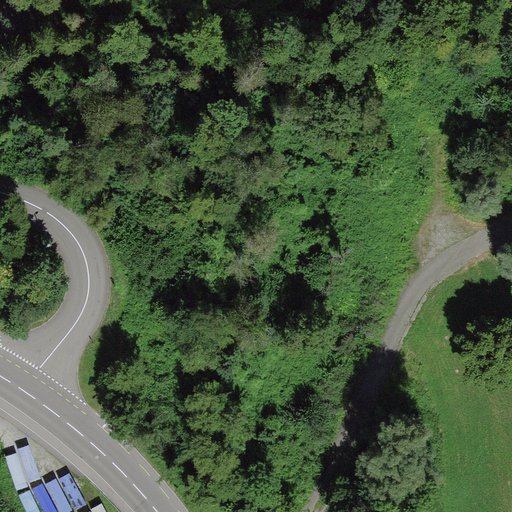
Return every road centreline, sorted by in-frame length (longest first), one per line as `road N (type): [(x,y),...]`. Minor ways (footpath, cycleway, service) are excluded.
road 1 (unclassified): [(0,189),(26,196),(73,231),(92,274),(84,319),(28,392)]
road 2 (tertiary): [(28,392),(157,511)]
